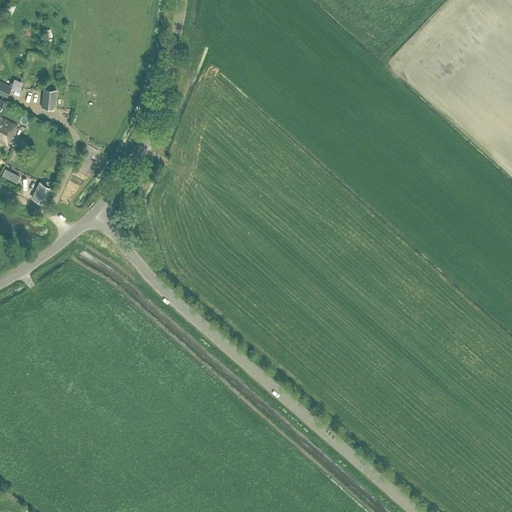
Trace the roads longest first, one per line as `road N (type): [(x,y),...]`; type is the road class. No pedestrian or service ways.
road 1 (unclassified): [(415,511),(174,301),(96,211)]
road 2 (unclassified): [(96,211),(151,127),(180,0)]
